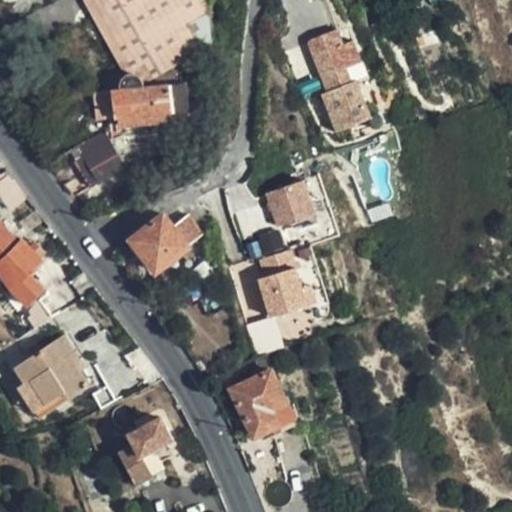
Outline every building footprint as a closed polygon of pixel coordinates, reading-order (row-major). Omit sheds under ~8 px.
[(84,0),(90,13),(122,70),(125,69),(127,67),(129,66),(132,65),(136,66),(138,67),(140,68),(142,71),(143,74),(213,37),(211,4),(208,0),(84,0)] [(358,81),(372,75),(356,37),(346,40),(338,23),(310,35),(326,74),(322,75),(328,90),(323,93),(339,131),(372,118),(358,81)] [(306,37),(322,75),(326,74),(310,35),(306,37)] [(144,77),(143,74),(142,71),(140,68),(138,67),(136,66),(132,65),(129,66),(127,67),(125,69),(122,70),(121,73),(121,75),(121,79),(121,82),(122,83),(125,86),(128,89),(131,89),(136,88),(139,87),(141,85),(143,83),(144,81),(144,77)] [(185,77),(144,81),(143,83),(141,85),(139,87),(136,88),(131,89),(128,89),(125,86),(122,83),(121,82),(119,83),(123,113),(169,108),(188,106),(185,77)] [(123,113),(119,83),(101,85),(105,115),(115,114),(123,113)] [(170,117),(169,108),(123,113),(115,114),(117,124),(170,117)] [(102,126),(77,141),(99,178),(124,163),(102,126)] [(99,178),(77,141),(66,147),(89,184),(99,178)] [(146,166),(160,194),(185,185),(171,157),(146,166)] [(317,172),(304,176),(317,210),(329,205),(317,172)] [(317,210),(304,176),(267,190),(279,223),(317,210)] [(344,210),(351,228),(371,221),(364,203),(344,210)] [(156,270),(202,233),(187,212),(172,224),(163,212),(131,237),(156,270)] [(29,270),(41,259),(23,237),(14,245),(4,233),(0,235),(0,271),(5,279),(25,302),(43,286),(29,270)] [(291,247),(260,257),(266,274),(261,276),(273,314),(309,303),(291,247)] [(34,272),(49,285),(64,269),(48,255),(34,272)] [(273,314),(249,322),(259,353),(282,345),(273,314)] [(19,359),(29,377),(38,373),(53,402),(91,382),(78,357),(84,355),(71,330),(19,359)] [(296,418),(272,370),(233,388),(257,436),(296,418)] [(38,373),(29,377),(21,381),(38,411),(53,402),(38,373)] [(175,438),(163,414),(133,429),(137,439),(121,447),(139,481),(164,468),(155,449),(175,438)]
